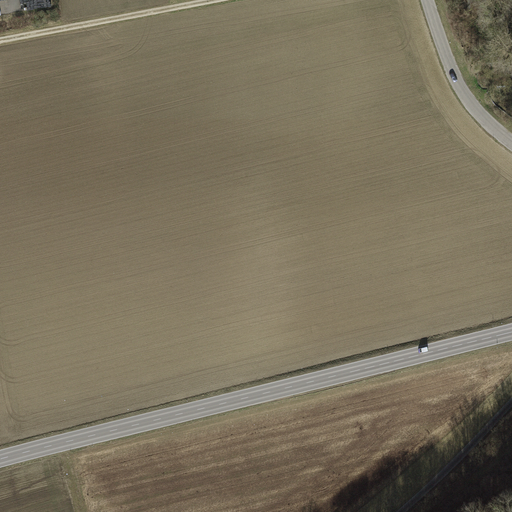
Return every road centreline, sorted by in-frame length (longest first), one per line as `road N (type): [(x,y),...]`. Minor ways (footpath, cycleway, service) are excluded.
road 1 (primary): [(511,332),(0,459)]
road 2 (track): [(0,40),(215,0)]
road 3 (unclassified): [(511,141),(465,95),(430,0)]
road 4 (track): [(511,395),(401,511)]
